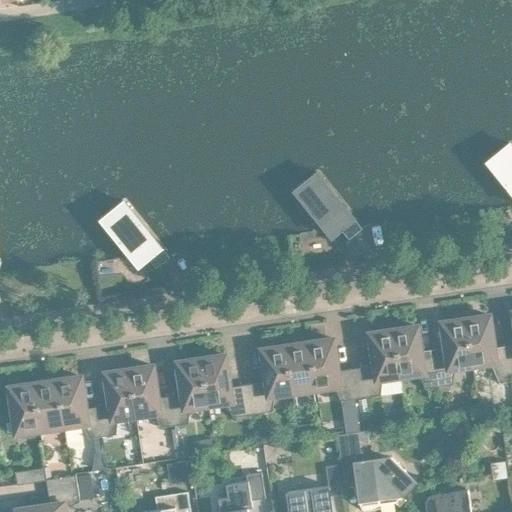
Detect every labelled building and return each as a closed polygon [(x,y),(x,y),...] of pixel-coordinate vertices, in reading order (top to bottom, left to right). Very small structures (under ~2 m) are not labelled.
[(511,188),(511,142),(511,141),(499,150),(504,156),(493,165),(511,188)] [(301,194),(328,228),(337,220),(349,236),(363,225),(318,169),(306,179),(311,185),(301,194)] [(108,223),(132,253),(135,256),(144,249),(156,265),(170,254),(125,198),(113,207),(119,214),(108,223)] [(491,312),(466,316),(473,362),(491,359),(501,380),(511,378),(511,372),(507,342),(495,344),(491,312)] [(446,351),(435,353),(439,383),(450,381),(453,381),(455,364),(473,362),(466,316),(441,319),(446,351)] [(419,323),(394,326),(401,373),(418,370),(425,385),(439,383),(435,353),(423,355),(419,323)] [(374,362),(350,366),(355,395),(381,392),(383,375),(401,373),(394,326),(369,330),(374,362)] [(334,335),(310,339),(316,385),(334,382),(341,398),(355,395),(350,366),(339,367),(334,335)] [(310,339),(286,343),(293,389),(316,385),(310,339)] [(266,378),(255,380),(259,410),(273,408),(275,391),(293,389),(286,343),(261,346),(266,378)] [(226,351),(202,355),(208,401),(226,399),(233,414),(247,412),(242,382),(231,384),(226,351)] [(182,391),(170,393),(175,422),(189,420),(191,404),(208,401),(202,355),(177,359),(182,391)] [(154,362),(130,366),(136,412),(154,409),(161,424),(175,422),(170,393),(159,394),(154,362)] [(110,402),(98,403),(103,433),(117,431),(119,415),(136,412),(130,366),(105,370),(110,402)] [(58,376),(65,423),(82,420),(89,435),(95,434),(102,433),(103,433),(98,403),(87,405),(82,373),(58,376)] [(41,426),(65,423),(58,376),(34,380),(41,426)] [(16,430),(41,426),(34,380),(9,384),(16,430)] [(255,380),(242,382),(247,412),(259,410),(255,380)] [(450,381),(439,383),(441,392),(449,391),(450,381)] [(320,419),(298,422),(299,432),(321,429),(320,419)] [(402,491),(402,492),(415,478),(391,454),(362,458),(357,429),(338,432),(345,476),(357,474),(362,508),(381,505),(391,503),(402,491)] [(102,433),(95,434),(97,450),(104,448),(102,433)] [(187,458),(176,460),(178,479),(190,477),(187,458)] [(338,462),(326,464),(328,474),(340,472),(338,462)] [(18,505),(19,511),(66,511),(65,504),(80,498),(78,485),(78,484),(77,473),(76,471),(47,476),(45,464),(16,468),(18,481),(47,477),(50,500),(18,505)] [(253,504),(252,497),(266,494),(262,469),(247,471),(247,477),(227,480),(228,493),(219,494),(221,507),(216,508),(216,511),(249,511),(248,504),(253,504)] [(91,471),(77,473),(78,484),(78,485),(92,483),(91,471)] [(333,511),(331,493),(329,482),(287,489),(290,511),(333,511)] [(426,502),(427,511),(482,511),(476,511),(471,511),(468,486),(433,491),(430,492),(427,495),(426,498),(426,502)] [(191,511),(188,488),(156,493),(157,506),(127,510),(127,511),(191,511)]
